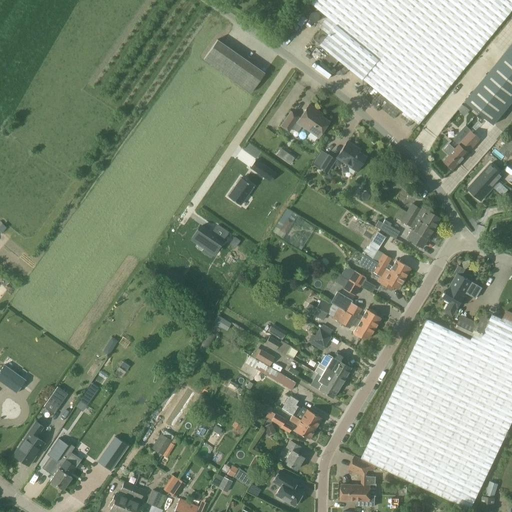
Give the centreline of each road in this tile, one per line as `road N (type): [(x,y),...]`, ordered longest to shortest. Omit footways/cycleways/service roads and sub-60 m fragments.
road 1 (unclassified): [(322,511),(329,450),(461,236)]
road 2 (unclassified): [(461,236),(431,179),(292,60)]
road 3 (residential): [(292,60),(181,222)]
